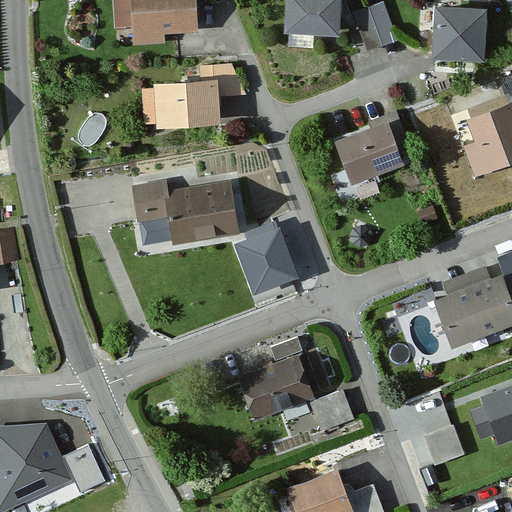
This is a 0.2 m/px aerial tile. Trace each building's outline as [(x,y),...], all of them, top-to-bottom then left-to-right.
[(192,0),(124,0),(127,44),(158,43),(158,33),(194,31),(192,0)] [(338,0),(279,0),(278,31),(337,34),(338,0)] [(400,0),(391,0),(378,4),(389,40),(411,33),(400,0)] [(378,4),(350,14),(362,49),(389,40),(378,4)] [(488,9),(433,7),(430,56),(485,59),(488,9)] [(218,79),(151,83),(154,127),(220,123),(218,79)] [(511,109),(509,101),(463,119),(471,138),(459,143),(471,174),(511,158),(511,109)] [(383,122),(332,141),(347,182),(398,163),(383,122)] [(164,177),(127,184),(134,221),(164,216),(168,243),(235,231),(227,182),(166,192),(164,177)] [(295,270),(277,225),(238,240),(255,285),(295,270)] [(9,232),(0,232),(0,262),(13,261),(9,232)] [(511,302),(503,275),(431,299),(447,345),(511,323),(511,302)] [(295,337),(268,346),(274,363),(300,353),(295,337)] [(296,356),(235,377),(250,420),(311,399),(296,356)] [(511,388),(478,399),(492,442),(511,436),(511,388)] [(307,402),(316,430),(351,418),(342,391),(307,402)] [(449,423),(419,434),(432,467),(462,456),(449,423)] [(46,424),(0,426),(0,511),(2,511),(73,481),(46,424)] [(334,469),(285,487),(294,511),(382,511),(372,482),(342,492),(334,469)]
